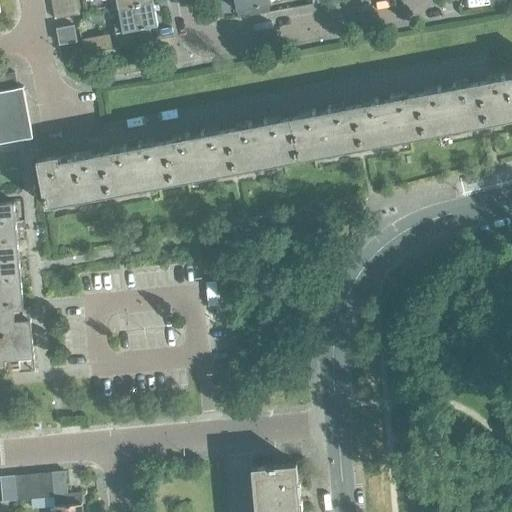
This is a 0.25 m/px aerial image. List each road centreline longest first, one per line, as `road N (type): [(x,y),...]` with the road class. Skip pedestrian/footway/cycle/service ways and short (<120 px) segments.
road 1 (tertiary): [(337,424),(331,350),(343,305),(374,256),(422,225),(511,200)]
road 2 (residential): [(185,0),(189,27),(210,48),(411,9),(418,0)]
road 3 (residential): [(120,442),(337,424)]
road 4 (residential): [(0,454),(120,442)]
